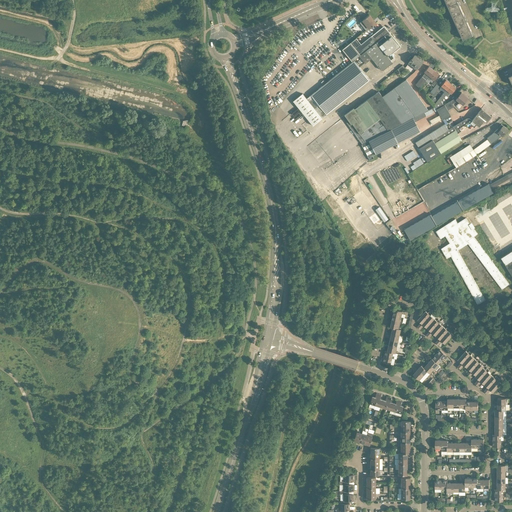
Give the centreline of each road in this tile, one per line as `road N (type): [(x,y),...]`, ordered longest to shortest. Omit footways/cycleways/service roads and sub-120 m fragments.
road 1 (secondary): [(276,250),(268,191),(225,58)]
road 2 (track): [(58,59),(168,91),(193,107),(200,127)]
road 3 (tertiary): [(511,112),(424,39),(396,0)]
road 4 (residential): [(375,372),(388,301),(417,308),(413,326),(429,341)]
